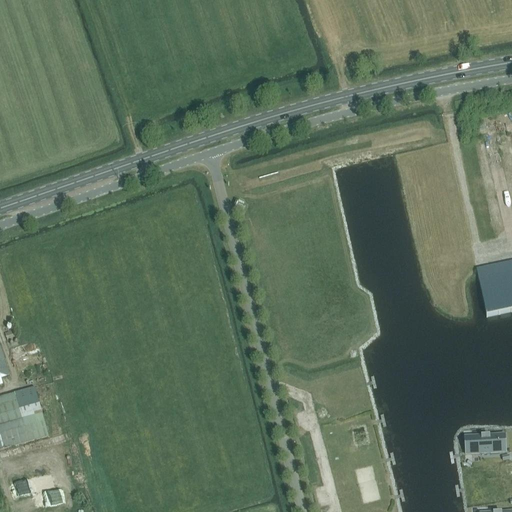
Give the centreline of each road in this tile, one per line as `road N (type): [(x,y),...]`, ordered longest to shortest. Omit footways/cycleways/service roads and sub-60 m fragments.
road 1 (primary): [(0,209),(285,114),(511,63)]
road 2 (unclassified): [(211,152),(303,511)]
road 3 (unclassified): [(211,152),(326,118),(511,80)]
road 4 (unclassified): [(0,226),(211,152)]
